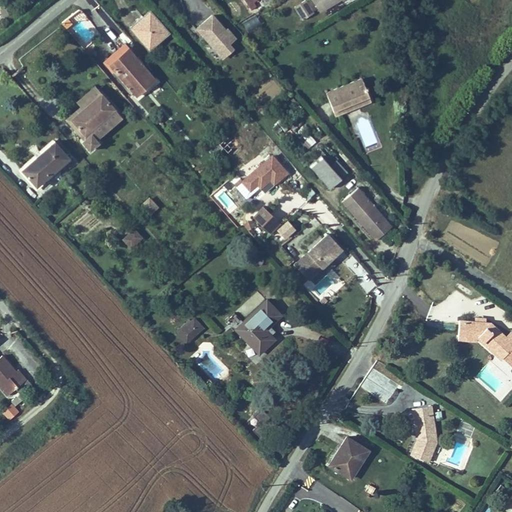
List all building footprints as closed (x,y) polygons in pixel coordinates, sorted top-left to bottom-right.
[(305,0),(295,0),(294,1),(300,12),(310,8),(305,0)] [(141,12),(131,20),(152,44),(171,27),(150,4),(141,12)] [(213,10),(193,27),(220,58),(239,41),(213,10)] [(79,19),(71,26),(85,43),(94,36),(79,19)] [(135,44),(130,37),(119,47),(112,53),(117,59),(133,78),(151,62),(135,44)] [(340,111),(351,107),(349,101),(376,91),(369,73),(332,87),(340,111)] [(110,139),(106,134),(100,127),(124,106),(109,89),(95,101),(79,114),(98,134),(92,139),(100,148),(110,139)] [(376,91),(349,101),(351,107),(378,97),(376,91)] [(130,113),(124,106),(100,127),(106,134),(130,113)] [(227,152),(239,142),(229,131),(217,141),(227,152)] [(304,148),(315,143),(311,133),(300,138),(304,148)] [(71,164),(75,161),(60,140),(53,145),(40,156),(24,167),(40,188),(71,164)] [(353,166),(339,151),(332,157),(325,148),(312,160),(333,184),(353,166)] [(272,149),(242,173),(250,183),(258,177),(263,183),(273,176),(275,179),(288,169),(272,149)] [(234,174),(223,185),(244,206),(255,194),(234,174)] [(394,218),(361,180),(344,194),(378,234),(386,226),(394,218)] [(153,189),(146,195),(153,203),(161,197),(153,189)] [(263,196),(253,206),(268,222),(279,212),(263,196)] [(286,218),(273,230),(283,241),(296,229),(286,218)] [(129,227),(127,230),(133,238),(137,235),(144,229),(137,221),(129,227)] [(318,267),(330,257),(328,255),(331,252),(332,254),(343,245),(330,230),(304,252),(318,267)] [(318,267),(304,252),(297,259),(310,274),(318,267)] [(343,260),(365,293),(375,286),(353,253),(343,260)] [(275,294),(287,305),(298,293),(285,282),(275,294)] [(269,295),(239,326),(263,350),(277,335),(267,326),(285,309),(269,295)] [(454,326),(475,328),(497,345),(499,345),(511,355),(511,354),(511,344),(509,342),(511,337),(511,326),(504,320),(501,325),(484,312),(454,310),(454,318),(454,326)] [(180,327),(188,336),(203,322),(196,313),(180,327)] [(1,375),(4,373),(0,368),(0,401),(14,390),(13,389),(1,375)] [(26,390),(9,369),(4,373),(1,375),(13,389),(14,390),(19,396),(26,390)] [(428,396),(408,399),(412,429),(409,442),(430,447),(432,430),(428,396)] [(0,411),(8,419),(18,410),(10,402),(0,411)] [(369,441),(347,428),(332,449),(325,459),(349,474),(369,441)] [(462,471),(473,441),(441,430),(432,454),(433,454),(431,461),(462,471)] [(511,482),(507,480),(502,489),(511,495),(511,482)]
